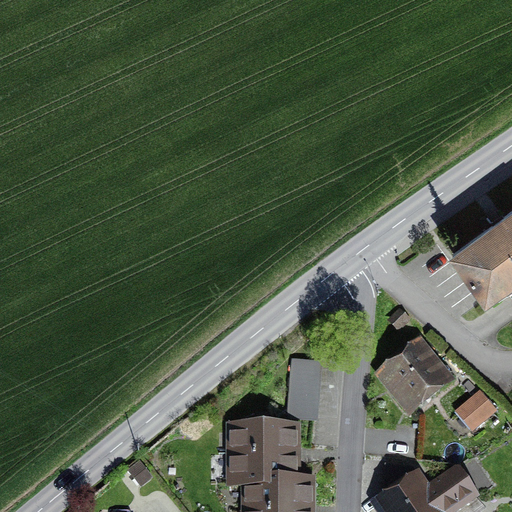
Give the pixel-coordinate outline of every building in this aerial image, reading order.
[(511,211),(504,217),(502,214),(491,222),(493,225),(453,254),(486,298),(504,285),(503,283),(509,279),(511,283),(511,286),(510,288),(511,289),(511,211)] [(409,319),(401,310),(390,319),(398,328),(409,319)] [(421,348),(383,378),(409,410),(438,387),(440,390),(449,383),(421,348)] [(319,367),(294,365),(289,417),(314,419),(319,367)] [(495,412),(480,394),(461,410),(475,428),(495,412)] [(233,429),(233,455),(294,455),(294,429),(289,429),(289,423),(270,423),(270,426),(255,426),(255,429),(233,429)] [(442,433),(423,433),(423,448),(441,448),(442,433)] [(294,455),(233,455),(227,455),(227,478),(220,478),(220,484),(242,484),(309,484),(309,482),(294,482),(294,455)] [(426,490),(412,470),(387,466),(386,502),(379,507),(382,511),(452,511),(476,497),(458,469),(426,490)] [(287,511),(309,511),(309,484),(242,484),(242,506),(235,506),(234,511),(287,511)]
